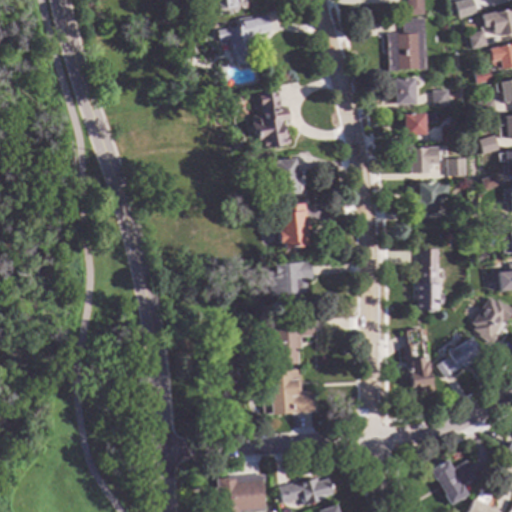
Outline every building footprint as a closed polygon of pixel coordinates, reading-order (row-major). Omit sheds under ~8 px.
[(240,0),(241,12),(213,14),(211,0),(240,0)] [(420,0),(420,16),(403,16),(403,0),(420,0)] [(474,1),(477,11),(461,16),(458,6),(474,1)] [(511,29),(511,34),(494,37),(492,27),(487,28),(486,22),(476,24),(474,14),(488,12),(488,16),(508,12),(511,29)] [(266,34),(248,37),(249,43),(247,43),(250,64),(230,65),(226,40),(213,42),(212,31),(235,27),(237,20),(263,16),(266,34)] [(423,71),(384,73),(382,36),(399,35),(398,20),(420,19),(423,71)] [(482,48),(468,51),(464,36),(479,33),(482,48)] [(511,61),(511,67),(495,70),(487,65),(484,50),(509,45),(511,61)] [(487,82),(472,86),(469,74),(484,71),(487,82)] [(411,105),(390,106),(390,81),(410,80),(411,105)] [(511,100),(498,103),(496,93),(491,93),(489,85),(511,81),(511,100)] [(276,109),(281,109),(283,123),(278,124),(280,133),(284,133),(285,146),(259,150),(258,143),(250,144),(247,118),(256,115),(253,94),(274,91),(276,109)] [(444,108),(430,108),(429,92),(444,92),(444,108)] [(492,117),(475,120),(472,104),(489,101),(492,117)] [(431,124),(421,125),(421,136),(400,136),(400,115),(431,115),(431,124)] [(511,139),(502,141),(501,138),(494,138),(492,126),(500,125),(499,119),(511,117),(511,139)] [(454,143),(438,144),(437,128),(453,127),(454,143)] [(487,138),(492,150),(477,156),(473,143),(487,138)] [(430,165),(423,166),(424,174),(405,176),(404,150),(429,149),(430,165)] [(511,173),(498,174),(498,163),(493,163),(493,156),(499,156),(499,153),(511,153),(511,173)] [(296,195),(274,198),(271,181),(267,181),(264,165),(290,160),(296,195)] [(459,176),(444,177),(444,163),(458,162),(459,176)] [(495,186),(478,192),(474,181),(492,176),(495,186)] [(433,187),(443,187),(443,204),(434,204),(434,213),(410,213),(410,201),(414,201),(414,185),(433,185),(433,187)] [(511,213),(504,214),(504,202),(499,202),(498,190),(511,189),(511,213)] [(304,248),(280,250),(279,245),(275,246),(272,215),(276,214),(276,207),(301,205),(304,248)] [(464,223),(449,223),(449,207),(464,207),(464,223)] [(501,223),(484,227),(482,218),(499,214),(501,223)] [(501,235),(486,237),(484,229),(499,226),(501,235)] [(511,255),(497,257),(496,239),(505,238),(505,231),(511,230),(511,255)] [(435,295),(439,295),(440,307),(433,307),(433,312),(413,312),(412,286),(416,285),(415,251),(433,251),(435,295)] [(307,281),(303,281),(303,294),(297,294),(297,306),(271,306),(271,298),(264,298),(264,278),(269,278),(268,264),(307,264),(307,281)] [(511,290),(495,292),(493,275),(504,274),(503,266),(511,265),(511,290)] [(491,305),(494,301),(509,312),(501,323),(498,322),(489,335),(492,337),(486,345),(468,332),(471,328),(467,325),(484,300),(491,305)] [(308,338),(296,339),(296,350),(293,351),(294,365),(271,366),(270,358),(263,359),(263,343),(270,342),(269,321),(307,319),(308,338)] [(420,363),(424,362),(428,386),(406,389),(399,347),(403,347),(401,333),(415,331),(420,363)] [(477,354),(440,379),(431,366),(444,358),(443,355),(467,339),(477,354)] [(296,394),(309,393),(310,414),(263,416),(262,393),(264,393),(264,373),(295,372),(296,394)] [(511,458),(502,452),(508,443),(511,444),(511,458)] [(448,470),(462,462),(473,480),(458,488),(463,497),(446,507),(425,472),(443,461),(448,470)] [(511,469),(511,479),(510,484),(497,479),(504,465),(511,469)] [(260,482),(258,483),(260,511),(247,511),(215,511),(213,480),(260,476),(260,482)] [(313,483),(323,480),(328,495),(317,498),(318,501),(298,507),(296,499),(277,504),(273,489),(311,479),(313,483)] [(487,498),(482,507),(490,511),(462,511),(469,501),(471,502),(477,492),(487,498)]
